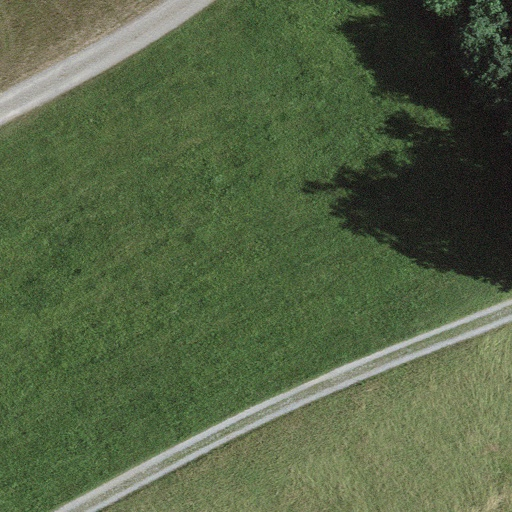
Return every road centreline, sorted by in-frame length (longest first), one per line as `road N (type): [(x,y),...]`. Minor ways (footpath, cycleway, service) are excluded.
road 1 (track): [(511,299),(448,317),(78,511)]
road 2 (track): [(0,126),(162,34),(199,0)]
